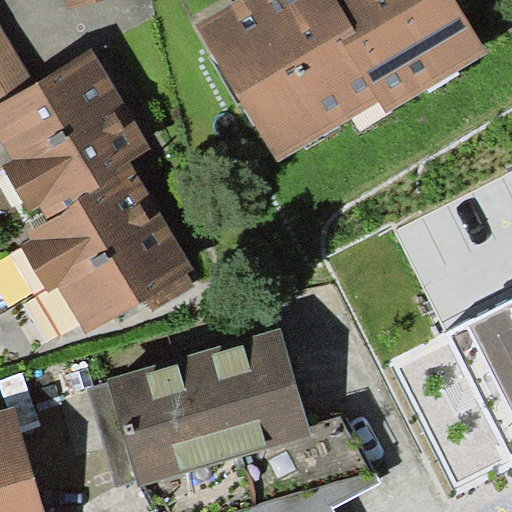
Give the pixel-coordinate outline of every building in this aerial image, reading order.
[(63,0),(66,8),(100,0),(63,0)] [(234,0),(195,23),(278,161),(380,100),(387,112),(487,52),(456,0),(234,0)] [(0,100),(34,81),(0,22),(0,100)] [(152,148),(92,47),(34,81),(0,100),(0,137),(12,158),(2,164),(38,224),(27,230),(30,237),(20,243),(50,293),(59,287),(87,333),(146,298),(154,310),(195,286),(187,271),(193,267),(130,161),(152,148)] [(511,298),(391,359),(455,486),(511,458),(511,298)] [(281,328),(108,378),(140,484),(153,511),(334,511),(332,507),(381,483),(344,415),(310,427),(281,328)] [(0,409),(0,511),(44,511),(13,406),(0,409)]
